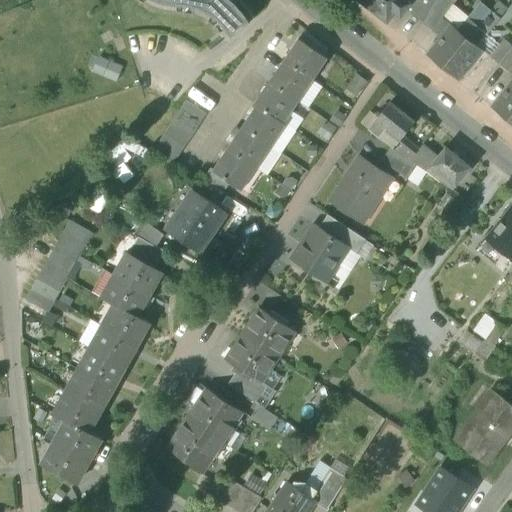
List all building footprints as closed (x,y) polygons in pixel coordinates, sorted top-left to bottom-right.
[(255,18),(254,17),(249,10),(244,4),(240,0),(237,0),(234,4),(230,0),(145,0),(145,1),(151,5),(157,7),(164,9),(170,10),(176,10),(176,5),(181,4),(186,4),(190,5),(195,7),(193,12),(197,13),(201,15),(205,17),(209,19),(212,15),(216,17),(219,21),(223,24),(226,29),(222,32),(222,33),(224,35),(226,38),(225,39),(227,41),(255,18)] [(367,0),(364,5),(387,23),(395,13),(400,17),(409,5),(410,5),(404,0),(367,0)] [(410,13),(423,23),(436,1),(436,0),(420,0),(420,1),(410,13)] [(436,0),(436,1),(448,10),(451,6),(455,0),(436,0)] [(448,10),(436,1),(423,23),(434,32),(448,10)] [(468,19),(477,26),(489,10),(481,4),(468,19)] [(468,19),(451,6),(448,10),(434,32),(442,38),(451,26),(458,31),(468,19)] [(500,19),(489,10),(477,26),(486,33),(485,34),(487,35),(500,19)] [(427,55),(443,68),(477,26),(468,19),(458,31),(451,26),(442,38),(427,55)] [(486,33),(477,26),(443,68),(458,81),(482,51),(476,46),(485,34),(486,33)] [(482,51),(490,57),(499,45),(487,35),(485,34),(476,46),(482,51)] [(298,39),(283,61),(308,78),(315,67),(320,70),(327,59),(298,39)] [(490,57),(499,65),(511,48),(511,45),(504,39),(499,45),(490,57)] [(511,48),(499,65),(508,73),(511,68),(511,48)] [(115,81),(122,65),(98,55),(91,70),(115,81)] [(283,61),(268,83),(293,99),(300,89),(305,92),(312,81),(308,78),(283,61)] [(308,78),(312,81),(320,70),(315,67),(308,78)] [(511,82),(492,108),(507,120),(511,114),(511,68),(508,73),(511,75),(511,82)] [(254,104),(257,106),(278,121),(286,110),(291,113),(298,102),(293,99),(268,83),(254,104)] [(293,99),(298,102),(305,92),(300,89),(293,99)] [(186,101),(181,110),(200,123),(205,114),(186,101)] [(391,148),(410,162),(418,151),(410,144),(406,151),(398,145),(403,139),(415,123),(390,104),(371,129),(381,138),(379,140),(391,148)] [(257,106),(242,128),(266,144),(274,133),(278,136),(286,125),(283,124),(278,121),(257,106)] [(194,131),(200,123),(181,110),(175,118),(194,131)] [(278,121),(283,124),(291,113),(286,110),(278,121)] [(189,139),(194,131),(175,118),(170,127),(189,139)] [(183,148),(189,139),(170,127),(165,135),(183,148)] [(242,128),(228,149),(251,165),(259,154),(264,157),(271,147),(266,144),(242,128)] [(266,144),(271,147),(278,136),(274,133),(266,144)] [(178,156),(183,148),(165,135),(159,144),(178,156)] [(406,151),(410,144),(403,139),(398,145),(406,151)] [(173,163),(178,156),(159,144),(153,153),(173,163)] [(418,151),(410,162),(417,166),(426,173),(427,171),(439,158),(423,144),(418,151)] [(407,181),(417,166),(410,162),(391,148),(381,163),(407,181)] [(427,171),(451,192),(471,169),(447,148),(439,158),(427,171)] [(257,168),(251,165),(228,149),(213,171),(237,187),(244,176),(249,179),(257,168)] [(251,165),(257,168),(264,157),(259,154),(251,165)] [(330,204),(363,225),(393,180),(360,158),(330,204)] [(119,182),(131,177),(123,160),(111,166),(119,182)] [(199,180),(230,197),(237,187),(213,171),(208,168),(199,180)] [(244,176),(237,187),(242,190),(249,179),(244,176)] [(168,232),(202,253),(228,212),(193,191),(168,232)] [(511,208),(486,240),(511,260),(511,208)] [(320,228),(346,245),(354,233),(328,216),(320,228)] [(71,223),(66,233),(85,243),(90,234),(71,223)] [(136,236),(141,239),(160,250),(166,238),(142,225),(136,236)] [(296,262),(325,281),(348,247),(346,245),(320,228),(316,226),(302,247),(305,248),(296,262)] [(66,233),(60,242),(80,253),(85,243),(66,233)] [(163,252),(160,250),(141,239),(131,256),(154,269),(163,252)] [(60,242),(55,252),(74,263),(80,253),(60,242)] [(55,252),(49,261),(69,272),(74,263),(55,252)] [(131,258),(120,279),(150,296),(163,273),(154,269),(131,256),(127,253),(126,255),(131,258)] [(131,258),(126,255),(114,276),(120,279),(131,258)] [(49,261),(44,271),(63,282),(66,277),(69,272),(49,261)] [(44,271),(39,281),(58,292),(63,282),(44,271)] [(107,300),(119,307),(138,317),(150,296),(120,279),(107,300)] [(39,281),(33,290),(53,301),(54,299),(58,292),(39,281)] [(28,300),(33,303),(47,311),(53,301),(33,290),(28,300)] [(53,308),(68,312),(71,302),(56,297),(53,308)] [(42,321),(47,311),(33,303),(27,312),(42,321)] [(119,307),(107,329),(138,346),(150,324),(138,317),(119,307)] [(260,308),(243,334),(277,357),(286,344),(281,341),(290,328),(260,308)] [(475,332),(485,339),(496,322),(486,315),(475,332)] [(504,328),(496,322),(485,339),(493,345),(504,328)] [(281,341),(286,344),(295,331),(290,328),(281,341)] [(107,329),(95,350),(126,368),(138,346),(107,329)] [(268,370),(277,357),(243,334),(226,360),(238,369),(255,380),(264,367),(268,370)] [(458,343),(474,354),(481,345),(464,334),(458,343)] [(483,359),(493,345),(485,339),(475,354),(483,359)] [(95,350),(83,372),(113,389),(126,368),(95,350)] [(261,382),(268,370),(264,367),(255,380),(260,383),(261,382)] [(228,384),(264,408),(273,396),(276,392),(261,382),(260,383),(255,380),(238,369),(228,384)] [(83,372),(70,394),(101,411),(113,389),(83,372)] [(187,401),(195,406),(204,392),(196,386),(187,401)] [(207,388),(204,392),(195,406),(187,418),(222,442),(242,412),(207,388)] [(455,440),(488,464),(511,431),(511,407),(491,391),(490,392),(494,395),(480,415),(476,412),(455,440)] [(494,395),(490,392),(476,412),(480,415),(494,395)] [(58,416),(69,422),(89,433),(101,411),(70,394),(58,416)] [(286,405),(273,396),(264,408),(264,409),(277,418),(286,405)] [(250,418),(269,430),(277,418),(264,409),(258,405),(250,418)] [(202,472),(222,442),(187,418),(167,449),(202,472)] [(69,422),(57,444),(89,462),(101,440),(89,433),(69,422)] [(75,487),(89,462),(57,444),(43,468),(75,487)] [(244,487),(262,493),(268,474),(251,468),(244,487)] [(315,502),(327,510),(347,479),(330,468),(314,492),(316,493),(312,500),(315,502)] [(440,468),(416,505),(426,511),(457,511),(472,488),(440,468)] [(214,498),(238,511),(253,511),(261,499),(226,479),(214,498)] [(269,511),(308,511),(315,502),(312,500),(316,493),(314,492),(303,484),(299,491),(287,483),(268,511),(269,511)]
